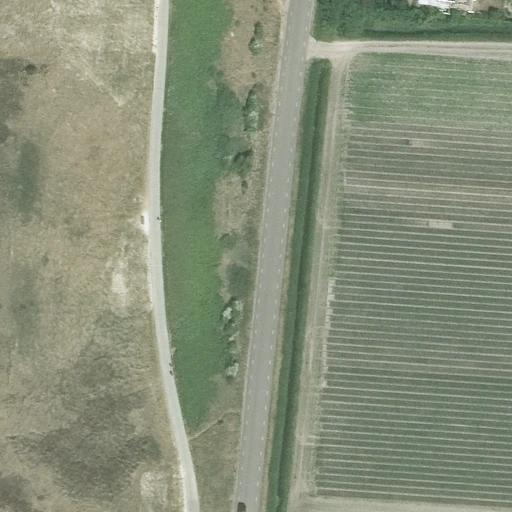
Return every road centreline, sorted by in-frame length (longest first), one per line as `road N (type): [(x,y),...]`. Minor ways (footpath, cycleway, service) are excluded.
road 1 (tertiary): [(245,511),(300,0)]
road 2 (track): [(511,50),(295,43)]
